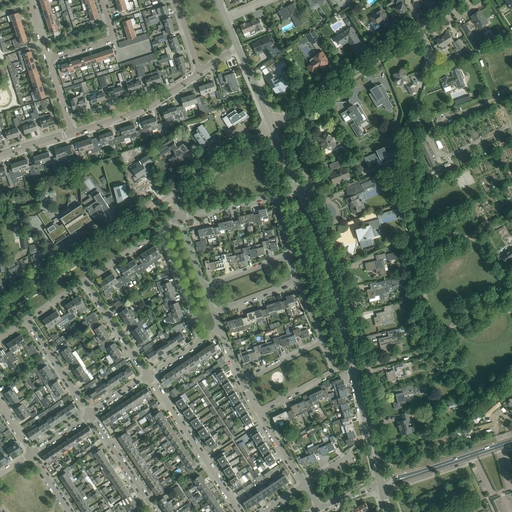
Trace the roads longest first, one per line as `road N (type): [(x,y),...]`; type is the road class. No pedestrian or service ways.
road 1 (tertiary): [(380,483),(325,257),(299,189)]
road 2 (residential): [(170,194),(0,307)]
road 3 (residential): [(272,125),(421,26)]
road 4 (residential): [(240,511),(148,375)]
road 5 (residential): [(440,163),(418,117),(431,53),(421,26)]
road 6 (residential): [(72,132),(140,109),(199,72)]
road 7 (tertiary): [(380,483),(511,441)]
road 8 (residential): [(272,125),(170,194)]
road 9 (residential): [(202,340),(161,227)]
